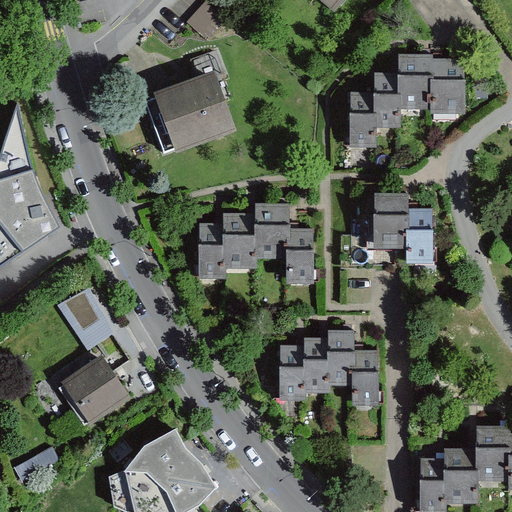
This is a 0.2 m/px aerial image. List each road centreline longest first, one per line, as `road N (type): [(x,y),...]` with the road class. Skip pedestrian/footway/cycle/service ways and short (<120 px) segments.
road 1 (residential): [(58,71),(117,237),(174,343),(306,511)]
road 2 (residential): [(58,71),(83,64),(161,0)]
